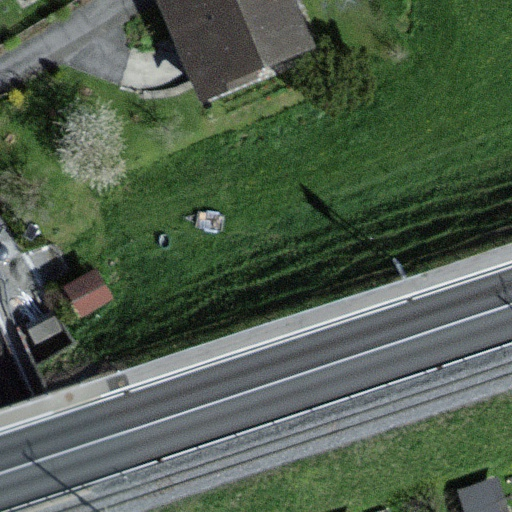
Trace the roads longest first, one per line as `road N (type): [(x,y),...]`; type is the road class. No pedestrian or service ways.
road 1 (secondary): [(0,472),(511,302)]
road 2 (residential): [(60,511),(0,361)]
